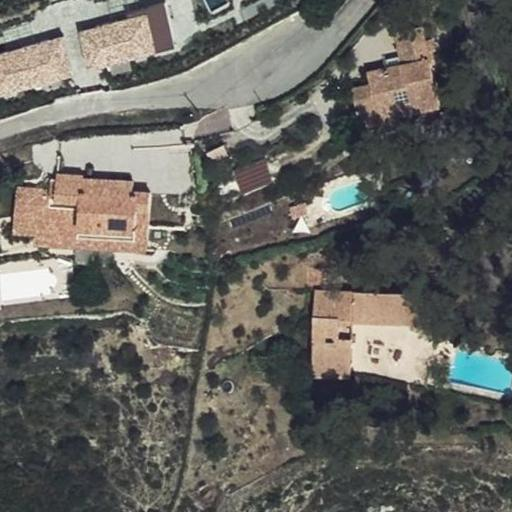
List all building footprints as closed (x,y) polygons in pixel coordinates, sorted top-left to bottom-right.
[(91,66),(177,43),(166,1),(80,24),(91,66)] [(0,46),(0,89),(76,76),(69,35),(0,46)] [(374,112),(381,136),(400,131),(420,124),(422,132),(466,118),(450,66),(457,64),(454,53),(447,56),(442,40),(416,48),(426,83),(430,94),(416,100),(411,87),(391,93),(395,106),(374,112)] [(416,100),(430,94),(426,83),(411,87),(416,100)] [(420,124),(400,131),(405,150),(426,144),(422,132),(420,124)] [(266,155),(236,166),(245,188),(275,177),(266,155)] [(81,223),(80,209),(53,209),(53,233),(45,233),(46,278),(61,277),(60,268),(73,268),(73,285),(133,284),(133,273),(149,272),(148,220),(123,220),(123,215),(109,215),(109,222),(81,223)] [(299,303),(298,322),(305,322),(339,323),(339,304),(299,303)] [(350,409),(417,422),(419,354),(419,324),(339,323),(305,322),(304,406),(341,408),(350,409)]
